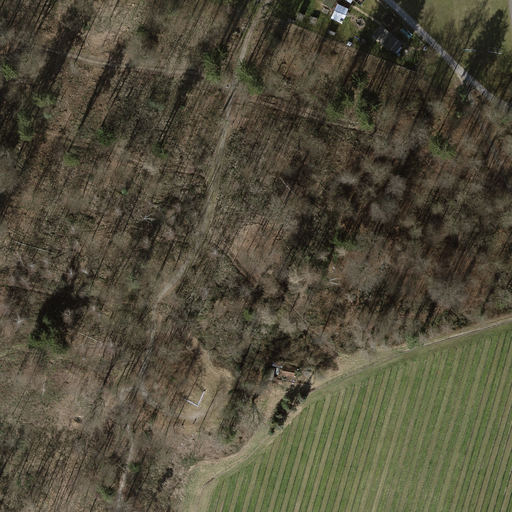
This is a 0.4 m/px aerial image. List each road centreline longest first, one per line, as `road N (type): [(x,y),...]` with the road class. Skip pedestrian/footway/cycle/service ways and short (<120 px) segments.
road 1 (track): [(0,26),(35,48),(185,70),(235,91)]
road 2 (track): [(235,91),(199,253),(162,289),(151,314)]
road 3 (track): [(386,0),(511,122)]
